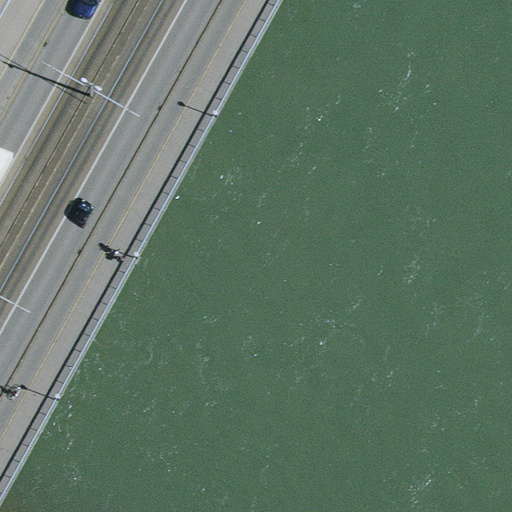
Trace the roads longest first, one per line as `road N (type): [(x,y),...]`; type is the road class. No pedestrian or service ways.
road 1 (secondary): [(0,364),(203,0)]
road 2 (secondary): [(84,0),(0,150)]
